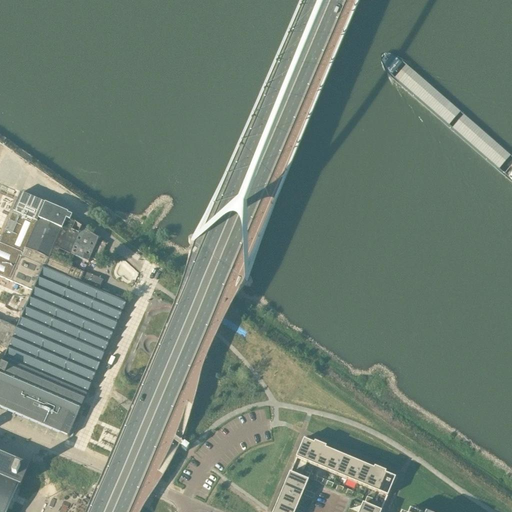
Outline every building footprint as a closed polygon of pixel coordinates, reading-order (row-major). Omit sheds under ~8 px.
[(0,406),(4,408),(24,417),(42,425),(68,436),(69,436),(121,316),(127,302),(126,301),(99,290),(103,280),(94,276),(92,275),(88,285),(80,281),(84,273),(69,267),(72,260),(74,256),(89,263),(91,258),(99,262),(102,255),(105,248),(107,245),(99,239),(86,231),(86,230),(82,228),(81,228),(75,224),(74,223),(76,219),(72,217),(72,216),(68,215),(68,214),(46,204),(36,199),(21,193),(9,221),(0,241),(0,277),(12,282),(33,291),(17,327),(0,319),(0,406)] [(296,459),(290,474),(301,479),(302,476),(304,471),(308,464),(306,463),(314,445),(312,444),(305,441),(306,439),(305,439),(296,459)] [(314,445),(306,463),(308,464),(318,468),(325,450),(326,448),(315,443),(314,445)] [(325,450),(318,468),(327,472),(335,452),(335,451),(334,453),(325,450)] [(335,452),(327,472),(337,476),(345,456),(336,452),(335,452)] [(0,511),(6,511),(18,485),(20,485),(23,479),(28,467),(0,454),(0,511)] [(345,456),(337,476),(347,480),(355,460),(354,462),(345,458),(346,456),(345,456)] [(355,460),(347,480),(357,484),(365,464),(356,461),(356,460),(355,460)] [(365,464),(357,484),(366,488),(374,470),(365,466),(366,464),(365,464)] [(374,470),(366,488),(376,492),(377,493),(385,475),(386,473),(375,468),(374,470)] [(290,474),(286,484),(304,492),(308,482),(301,479),(290,474)] [(371,505),(370,507),(380,511),(381,511),(395,479),(396,477),(395,476),(394,478),(387,475),(385,475),(377,493),(376,492),(371,505)] [(281,490),(280,493),(281,494),(281,495),(300,502),(304,492),(286,484),(285,485),(283,485),(281,490)] [(281,495),(277,505),(294,511),(295,511),(300,502),(281,495)]
